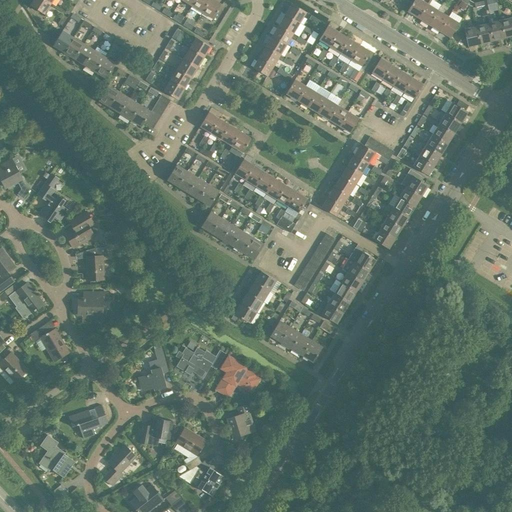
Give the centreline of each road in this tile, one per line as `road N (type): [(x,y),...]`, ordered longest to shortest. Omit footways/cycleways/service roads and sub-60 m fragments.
road 1 (tertiary): [(256,511),(502,109)]
road 2 (residential): [(167,163),(255,17),(257,0)]
road 3 (residential): [(129,414),(166,394),(201,396),(223,456)]
road 4 (residential): [(364,119),(398,139),(443,69)]
